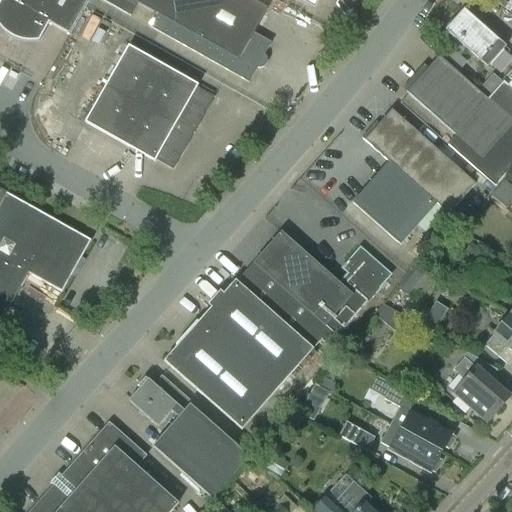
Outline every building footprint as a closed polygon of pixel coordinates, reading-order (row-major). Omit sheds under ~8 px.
[(88,0),(1,0),(0,2),(0,21),(4,24),(0,31),(4,34),(8,37),(15,40),(21,42),(25,35),(37,42),(47,25),(68,36),(88,0)] [(149,28),(247,84),(256,69),(257,69),(259,69),(260,69),(262,68),(263,67),(264,66),(265,65),(266,63),(266,62),(266,61),(266,59),(265,58),(265,57),(263,55),(270,43),(253,34),(266,10),(248,0),(99,0),(129,17),(136,5),(156,16),(149,28)] [(296,0),(313,9),(318,0),(296,0)] [(85,11),(73,32),(89,42),(101,21),(85,11)] [(444,32),(486,69),(505,48),(463,11),(453,22),(452,20),(450,21),(445,27),(445,28),(446,29),(444,32)] [(83,124),(153,163),(154,161),(172,171),(213,98),(195,88),(197,86),(127,47),(83,124)] [(455,137),(447,146),(494,188),(511,166),(511,92),(502,83),(487,101),(438,57),(406,93),(455,137)] [(361,139),(388,163),(351,204),(399,246),(436,205),(448,216),(475,186),(390,111),(378,125),(375,123),(361,139)] [(505,210),(511,201),(511,188),(503,181),(490,197),(505,210)] [(89,242),(4,194),(0,191),(0,323),(27,275),(60,293),(89,242)] [(280,232),(244,273),(321,340),(328,347),(389,276),(359,249),(341,269),(347,275),(338,284),(280,232)] [(470,248),(461,258),(473,268),(482,258),(470,248)] [(414,303),(431,284),(414,269),(397,288),(414,303)] [(321,340),(244,273),(235,283),(234,281),(162,362),(240,431),(321,340)] [(409,323),(380,306),(373,315),(398,336),(409,323)] [(511,318),(509,316),(484,347),(505,365),(511,356),(511,318)] [(464,382),(453,394),(486,423),(508,398),(488,381),(496,372),(466,355),(462,359),(463,359),(452,372),(464,382)] [(188,406),(191,404),(160,377),(152,386),(147,380),(127,402),(157,429),(167,417),(174,422),(151,448),(212,500),(249,458),(188,406)] [(395,406),(412,416),(402,434),(445,458),(450,450),(453,452),(459,442),(422,422),(430,408),(402,393),(395,406)] [(312,420),(318,410),(303,402),(297,413),(312,420)] [(53,486),(29,511),(170,511),(178,504),(135,468),(145,457),(108,424),(61,478),(57,475),(50,484),(53,486)] [(353,447),(381,463),(388,450),(360,434),(353,447)] [(441,466),(445,458),(402,434),(392,452),(438,478),(444,468),(441,466)] [(280,477),(287,465),(271,456),(264,468),(280,477)] [(375,511),(365,502),(368,498),(352,484),(340,498),(333,506),(325,497),(313,510),(314,511),(375,511)]
